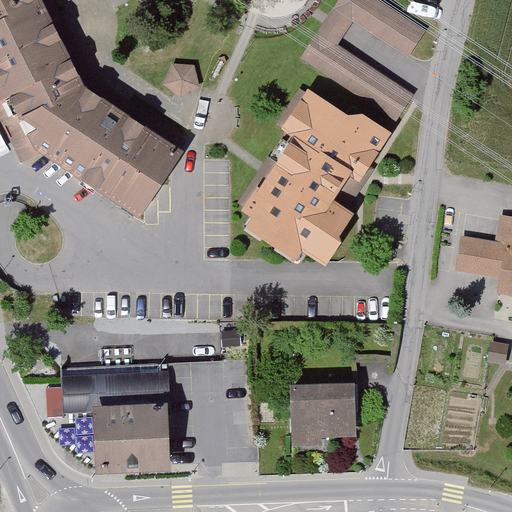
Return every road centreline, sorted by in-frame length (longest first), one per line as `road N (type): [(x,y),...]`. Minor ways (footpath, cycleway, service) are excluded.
road 1 (residential): [(385,490),(464,0)]
road 2 (secondary): [(385,490),(92,502)]
